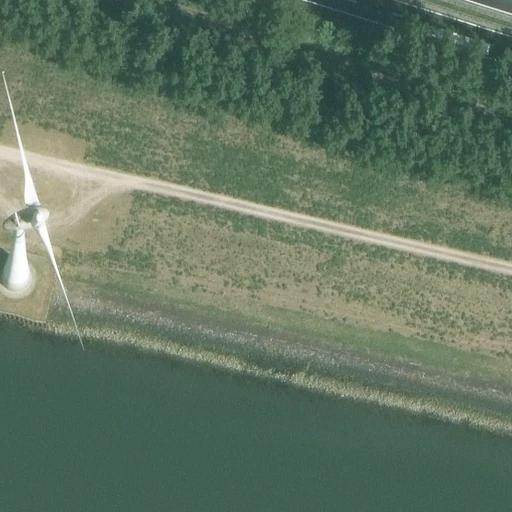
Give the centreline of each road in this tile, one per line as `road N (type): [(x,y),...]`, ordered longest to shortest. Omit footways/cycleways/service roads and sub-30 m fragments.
road 1 (track): [(511,269),(114,178)]
road 2 (motorway): [(349,0),(511,50)]
